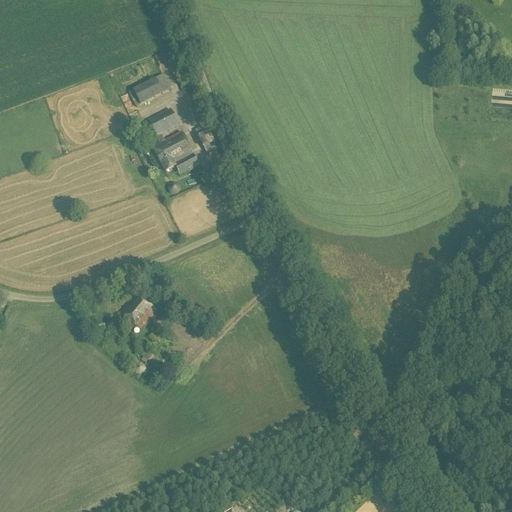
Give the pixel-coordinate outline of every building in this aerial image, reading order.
[(141,107),(163,95),(155,79),(128,93),(136,108),(140,106),(141,107)] [(165,142),(161,135),(179,126),(171,110),(148,122),(160,144),(153,148),(166,173),(176,168),(181,176),(199,167),(182,133),(165,142)] [(205,126),(195,131),(198,137),(208,132),(206,126),(205,126)] [(214,142),(203,147),(207,155),(218,150),(214,142)] [(136,297),(140,299),(145,293),(142,290),(136,297)] [(155,312),(140,299),(136,297),(136,296),(121,315),(140,330),(155,312)] [(196,335),(203,327),(184,311),(177,319),(196,335)] [(173,322),(169,327),(189,343),(193,338),(173,322)] [(171,343),(166,339),(155,330),(148,339),(159,347),(162,344),(162,343),(167,347),(171,343)] [(150,363),(154,358),(146,350),(138,358),(145,364),(148,361),(150,363)] [(253,493),(258,500),(267,494),(263,487),(253,493)] [(250,509),(254,504),(247,499),(243,503),(250,509)]
